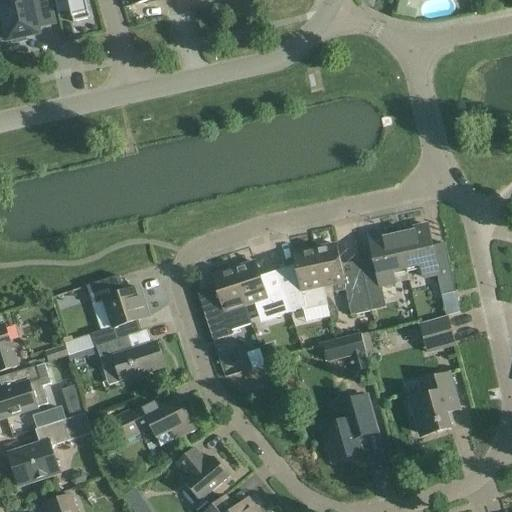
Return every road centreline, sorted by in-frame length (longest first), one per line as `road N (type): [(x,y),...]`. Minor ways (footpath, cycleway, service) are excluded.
road 1 (residential): [(440,182),(205,245),(178,269),(216,396),(295,489),(332,511)]
road 2 (residential): [(504,443),(511,414),(506,345),(480,223)]
road 3 (residential): [(129,95),(273,63),(331,15)]
road 4 (residential): [(384,511),(457,492),(483,474),(504,443)]
road 5 (residential): [(440,182),(410,46)]
road 6 (residential): [(0,122),(129,95)]
